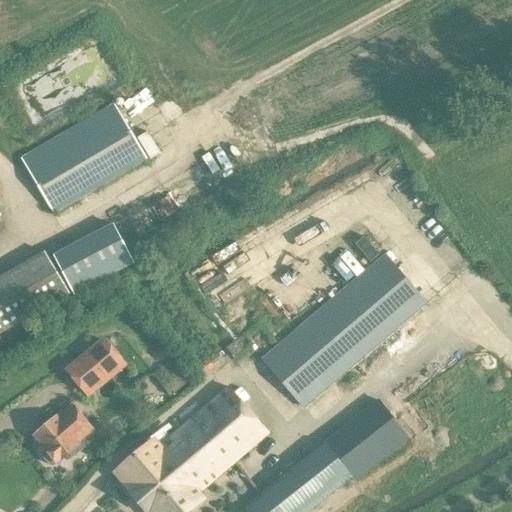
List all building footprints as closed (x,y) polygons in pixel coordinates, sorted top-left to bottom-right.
[(55,213),(147,158),(115,104),(23,158),(55,213)] [(139,137),(151,157),(161,151),(149,131),(139,137)] [(52,257),(75,298),(134,265),(112,224),(52,257)] [(366,236),(358,242),(371,260),(379,254),(366,236)] [(0,334),(70,294),(46,252),(0,279),(0,334)] [(305,406),(427,302),(386,254),(264,358),(305,406)] [(68,373),(76,383),(83,392),(121,362),(106,343),(87,358),(68,373)] [(170,361),(153,375),(171,397),(188,382),(170,361)] [(231,387),(174,436),(182,445),(169,457),(175,463),(159,477),(159,478),(154,482),(159,488),(141,503),(148,511),(150,511),(151,511),(189,511),(205,499),(200,493),(270,433),(231,387)] [(380,399),(349,424),(246,506),(250,511),(251,511),(309,511),(350,480),(353,483),(411,437),(380,399)] [(72,405),(57,417),(57,416),(34,434),(45,447),(42,450),(41,453),(49,463),(55,463),(68,451),(72,456),(92,439),(92,431),(93,430),(72,405)] [(182,445),(174,436),(161,447),(155,440),(118,472),(134,491),(133,493),(141,503),(159,488),(154,482),(159,478),(159,477),(175,463),(169,457),(182,445)]
